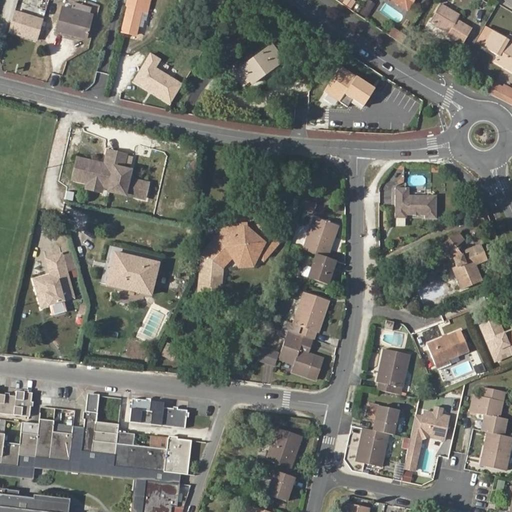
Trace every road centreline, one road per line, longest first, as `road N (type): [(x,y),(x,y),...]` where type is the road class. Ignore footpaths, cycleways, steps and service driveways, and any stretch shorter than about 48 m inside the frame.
road 1 (tertiary): [(0,84),(237,137),(358,147)]
road 2 (residential): [(358,147),(357,303),(335,405)]
road 3 (residential): [(0,367),(230,393)]
road 4 (tertiary): [(465,115),(299,0)]
road 5 (residential): [(322,473),(426,494),(456,489)]
road 6 (residential): [(230,393),(189,511)]
